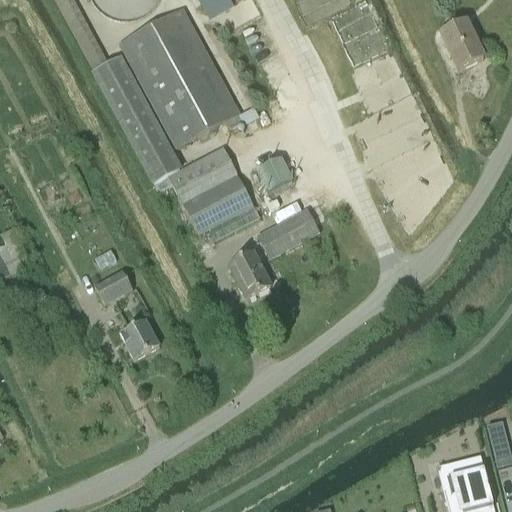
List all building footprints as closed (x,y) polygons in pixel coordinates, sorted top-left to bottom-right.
[(48,0),(93,77),(91,78),(152,190),(175,177),(182,173),(121,61),(109,67),(70,0),(48,0)] [(227,0),(194,0),(209,26),(234,11),(227,0)] [(176,153),(224,127),(228,134),(240,127),(237,120),(238,119),(181,14),(118,48),(176,153)] [(458,76),(483,64),(465,27),(440,39),(458,76)] [(199,239),(209,233),(216,246),(260,223),(253,210),(223,153),(169,182),(199,239)] [(279,163),(257,175),(269,196),(291,185),(279,163)] [(318,236),(306,214),(256,241),(268,263),(318,236)] [(0,239),(0,286),(29,270),(9,235),(0,239)] [(229,269),(246,304),(270,292),(252,257),(229,269)] [(132,294),(122,276),(94,291),(104,309),(132,294)] [(120,338),(133,364),(159,350),(145,325),(120,338)] [(490,444),(497,472),(511,468),(511,467),(505,440),(490,444)] [(447,511),(491,511),(480,465),(448,473),(454,494),(443,496),(447,511)]
